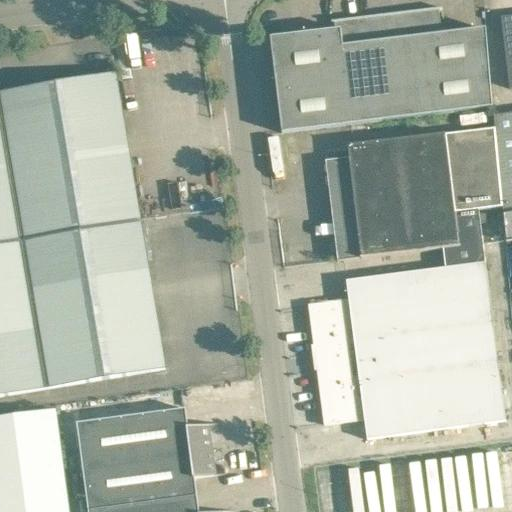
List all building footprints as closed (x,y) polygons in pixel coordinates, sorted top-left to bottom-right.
[(271,38),(282,134),(492,109),(486,29),(442,35),(439,10),(340,21),(331,22),(332,24),(334,23),(335,30),(271,38)] [(511,16),(501,18),(504,38),(510,90),(511,89),(511,16)] [(0,93),(0,120),(120,100),(116,74),(0,93)] [(0,120),(0,259),(143,235),(120,100),(0,120)] [(511,113),(494,117),(495,129),(502,209),(503,216),(511,214),(511,113)] [(361,260),(459,248),(483,245),(479,211),(502,209),(495,129),(348,147),(362,259),(361,259),(361,260)] [(511,214),(503,216),(507,241),(511,240),(511,214)] [(143,235),(0,259),(0,397),(165,370),(143,235)] [(483,245),(459,248),(461,267),(346,282),(349,301),(309,307),(325,426),(365,421),(367,441),(387,438),(506,422),(485,263),(483,245)] [(68,511),(55,410),(0,417),(0,511),(68,511)] [(77,424),(83,468),(213,451),(209,426),(220,425),(220,424),(188,428),(185,410),(77,424)] [(83,468),(89,511),(197,497),(195,479),(226,475),(226,474),(216,475),(213,451),(83,468)] [(343,478),(346,511),(422,511),(421,499),(407,501),(404,477),(373,481),(372,475),(343,478)] [(73,485),(74,496),(84,495),(83,484),(73,485)] [(89,511),(88,511),(231,511),(222,511),(199,511),(197,497),(89,511)]
